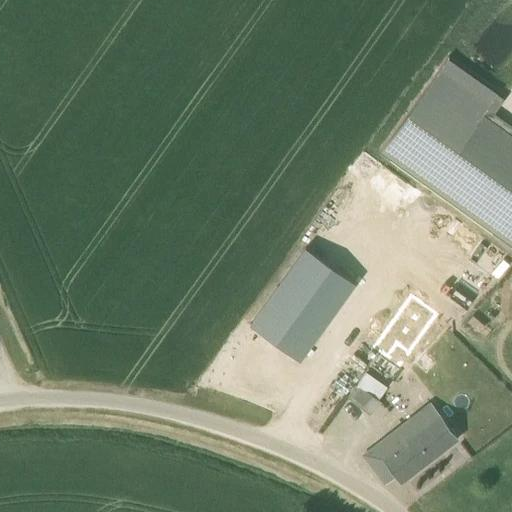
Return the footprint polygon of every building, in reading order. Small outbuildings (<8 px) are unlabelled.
[(511,126),(494,114),(504,100),(496,94),(497,92),(449,58),(449,57),(448,56),(381,151),(511,245),(511,126)] [(304,249),(252,322),(301,357),(353,284),(304,249)] [(403,370),(446,326),(423,304),(381,348),(388,355),(380,363),(389,372),(397,364),(403,370)] [(379,400),(358,385),(348,398),(369,413),(379,400)] [(402,482),(458,438),(431,404),(415,416),(411,420),(380,443),(364,455),(373,466),(376,464),(389,480),(396,475),(402,482)]
